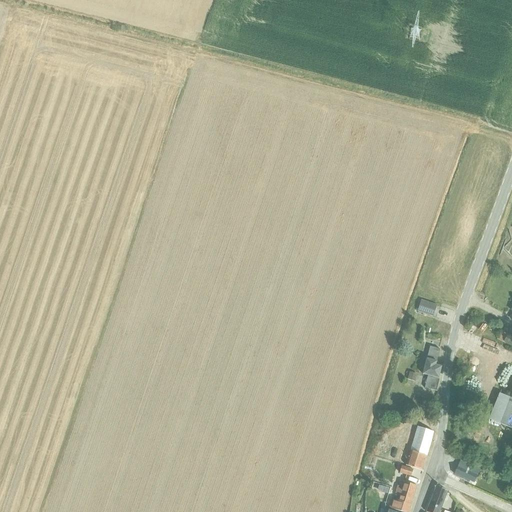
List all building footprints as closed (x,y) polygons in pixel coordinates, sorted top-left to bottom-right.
[(417,312),(433,317),(435,311),(437,305),(421,300),(417,312)] [(497,339),(511,347),(511,336),(502,331),(497,339)] [(423,375),(439,379),(441,367),(436,365),(440,350),(430,347),(423,375)] [(405,379),(414,381),(416,374),(407,372),(405,379)] [(425,388),(436,391),(439,380),(428,377),(425,388)] [(500,394),(489,420),(511,428),(511,387),(508,397),(500,394)] [(407,465),(404,475),(408,476),(406,482),(406,483),(417,486),(419,480),(422,470),(426,456),(431,442),(431,441),(433,432),(418,427),(406,464),(407,465)] [(457,468),(454,474),(474,483),(480,471),(481,470),(461,460),(457,468)] [(392,499),(389,511),(393,511),(409,511),(411,506),(417,486),(404,482),(401,481),(399,487),(397,486),(395,494),(400,495),(398,501),(392,499)] [(440,511),(445,501),(447,493),(448,492),(437,486),(426,511),(440,511)]
